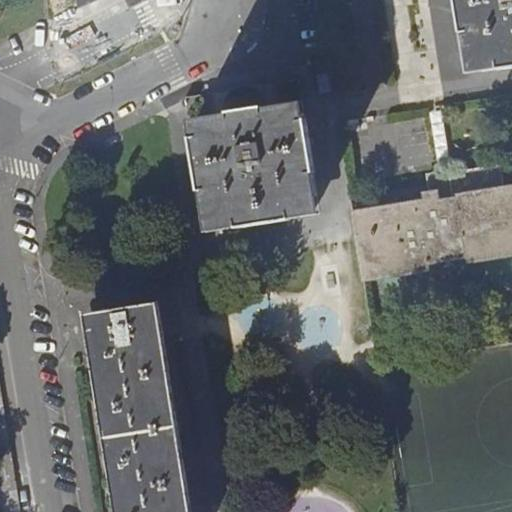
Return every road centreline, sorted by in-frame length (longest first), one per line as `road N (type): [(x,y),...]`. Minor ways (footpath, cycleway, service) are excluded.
road 1 (residential): [(0,177),(49,511)]
road 2 (residential): [(0,155),(223,35),(222,0)]
